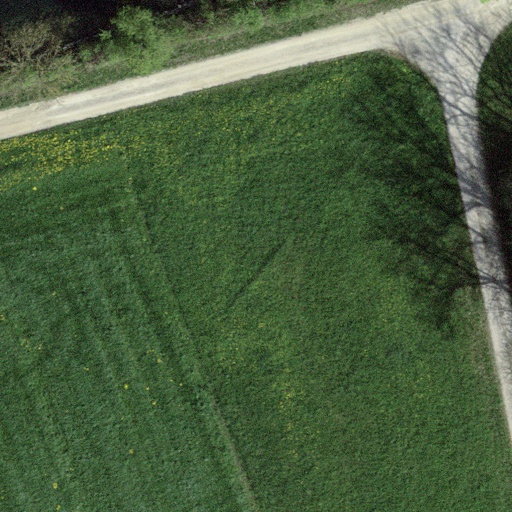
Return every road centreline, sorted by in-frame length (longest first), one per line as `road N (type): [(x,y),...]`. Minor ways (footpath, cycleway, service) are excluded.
road 1 (track): [(0,125),(444,19)]
road 2 (track): [(444,19),(511,359)]
